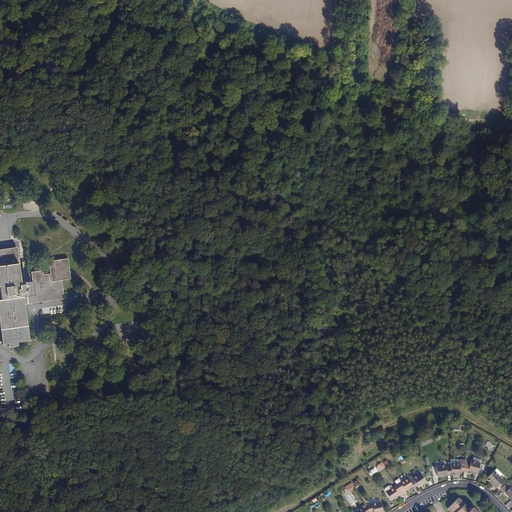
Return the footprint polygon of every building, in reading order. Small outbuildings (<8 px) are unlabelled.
[(0,342),(3,344),(10,343),(10,346),(19,345),(18,341),(31,340),(26,304),(65,299),(63,281),(72,279),(69,258),(49,261),(51,274),(44,275),(44,271),(32,272),(33,280),(23,282),(19,247),(0,249),(0,342)] [(450,467),(450,474),(459,474),(460,471),(463,471),(464,465),(465,460),(459,460),(459,465),(450,464),(450,467)] [(464,465),(463,471),(468,473),(468,470),(477,473),(480,464),(471,462),(469,466),(464,465)] [(437,476),(450,474),(450,467),(445,468),(445,466),(436,467),(437,476)] [(497,467),(494,470),(499,476),(502,473),(497,467)] [(494,470),(487,477),(496,487),(503,480),(494,470)] [(412,486),(414,488),(417,486),(418,487),(425,482),(420,473),(412,478),(413,479),(409,481),(412,486)] [(396,485),(403,495),(406,493),(405,491),(412,486),(409,481),(407,478),(396,485)] [(510,500),(511,502),(511,484),(509,482),(501,489),(511,499),(510,500)] [(400,497),(403,495),(396,485),(392,488),(385,492),(390,500),(398,495),(400,497)] [(467,511),(470,510),(458,498),(447,508),(451,511),(467,511)] [(366,505),(369,511),(372,511),(380,511),(382,511),(380,502),(366,505)]
